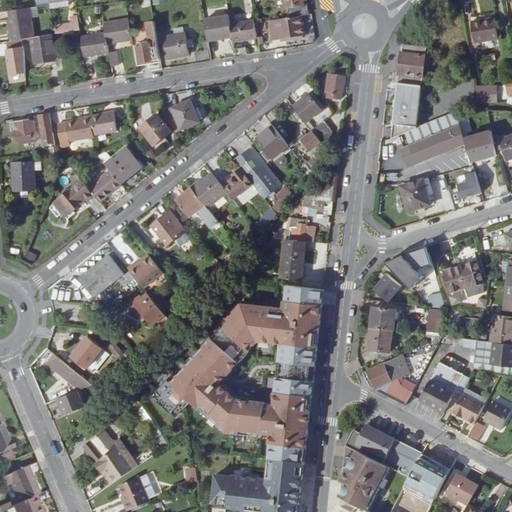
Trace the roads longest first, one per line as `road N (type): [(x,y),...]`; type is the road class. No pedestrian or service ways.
road 1 (residential): [(20,297),(297,73)]
road 2 (residential): [(297,73),(273,63),(0,108)]
road 3 (residential): [(333,387),(511,475)]
road 4 (tertiary): [(366,50),(351,234)]
road 5 (tertiary): [(74,511),(8,349)]
road 6 (residential): [(511,208),(393,244),(351,234)]
road 7 (tertiary): [(351,234),(333,387)]
road 8 (tertiary): [(333,387),(319,511)]
